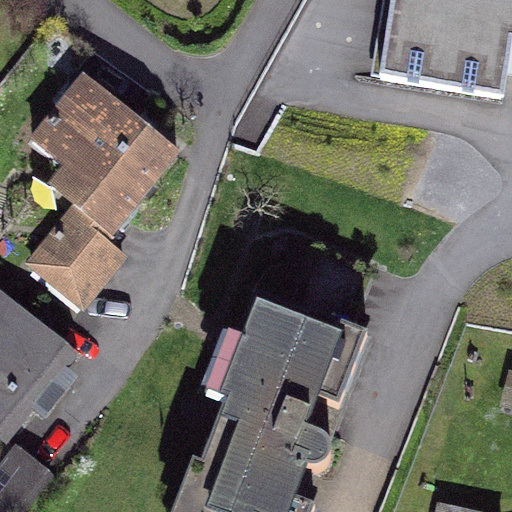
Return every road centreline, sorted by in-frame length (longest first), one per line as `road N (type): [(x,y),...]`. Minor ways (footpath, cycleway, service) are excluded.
road 1 (residential): [(227,97),(183,229),(138,316),(44,450)]
road 2 (residential): [(227,97),(88,0)]
